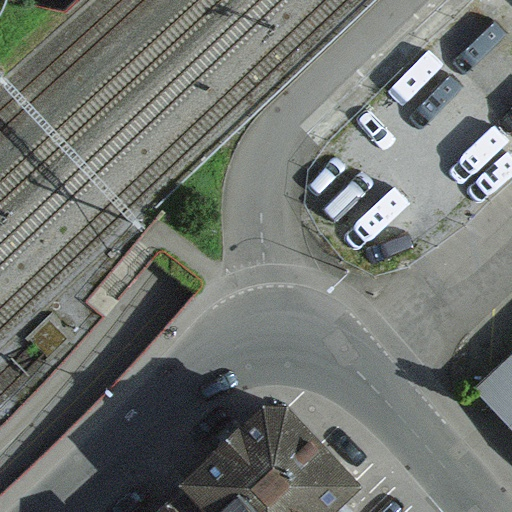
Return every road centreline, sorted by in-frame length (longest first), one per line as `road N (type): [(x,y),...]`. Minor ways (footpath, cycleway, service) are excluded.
road 1 (residential): [(264,334),(314,340),(370,384),(485,511)]
road 2 (residential): [(264,334),(204,361),(49,511)]
